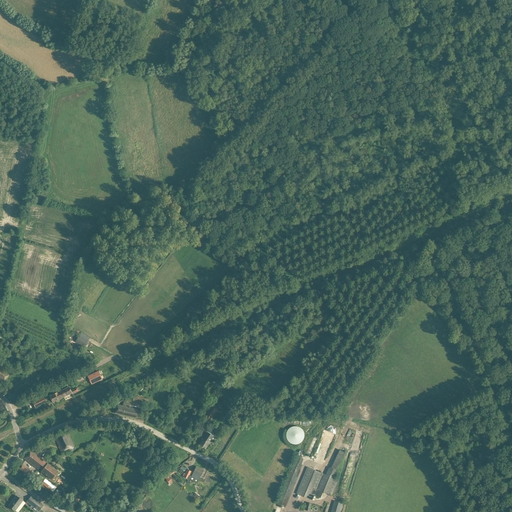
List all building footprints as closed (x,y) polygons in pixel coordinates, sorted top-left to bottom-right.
[(79,336),(76,341),(85,347),(88,341),(79,336)] [(0,365),(0,379),(3,382),(10,373),(0,365)] [(102,379),(98,371),(88,376),(88,377),(91,384),(102,379)] [(90,385),(87,379),(86,376),(76,381),(80,389),(90,385)] [(77,388),(75,389),(71,391),(69,387),(50,396),(53,402),(56,401),(57,401),(59,400),(60,399),(72,393),(72,394),(78,391),(77,388)] [(134,396),(132,401),(144,404),(145,399),(134,396)] [(47,402),(44,397),(33,402),(35,408),(47,402)] [(129,406),(130,404),(124,402),(123,406),(117,404),(115,413),(123,415),(125,407),(129,408),(129,407),(129,406)] [(208,422),(217,410),(210,406),(202,418),(208,422)] [(142,411),(129,407),(129,408),(125,407),(123,415),(140,419),(142,411)] [(287,443),(303,444),(303,427),(287,427),(287,443)] [(62,453),(74,447),(66,430),(54,435),(62,453)] [(208,430),(198,445),(205,450),(209,444),(211,440),(213,442),(216,438),(214,436),(215,434),(208,430)] [(346,442),(344,448),(351,450),(353,444),(346,442)] [(336,479),(334,478),(338,470),(337,470),(345,452),(339,449),(330,467),(326,475),(308,467),(297,494),(312,500),(322,475),(323,475),(317,490),(330,495),(336,479)] [(24,458),(51,480),(58,471),(30,450),(24,458)] [(302,465),(301,465),(303,459),(297,456),(277,504),(285,507),(302,465)] [(19,469),(28,476),(32,472),(22,464),(19,469)] [(203,470),(196,467),(191,477),(198,480),(203,470)] [(46,479),(42,484),(51,490),(54,485),(46,479)] [(38,511),(43,505),(31,495),(26,502),(38,511)] [(23,501),(20,499),(16,496),(8,506),(15,511),(23,501)] [(340,511),(343,504),(335,501),(331,511),(340,511)] [(54,507),(62,511),(66,507),(57,502),(54,507)]
